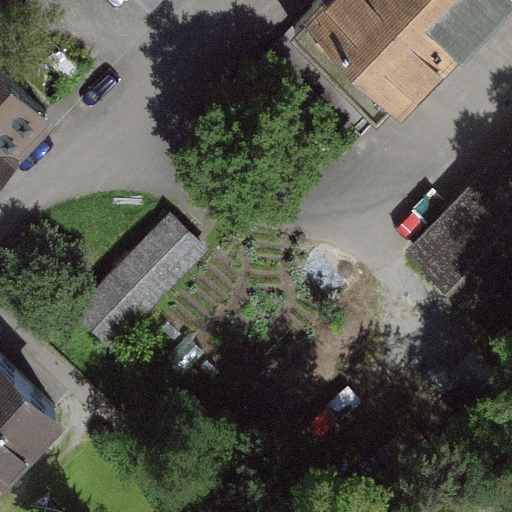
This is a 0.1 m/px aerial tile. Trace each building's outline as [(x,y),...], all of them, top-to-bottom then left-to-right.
[(165,0),(148,0),(158,9),(165,0)] [(321,0),(291,30),(383,121),(503,0),(321,0)] [(0,56),(0,161),(48,111),(0,56)] [(511,147),(409,258),(487,331),(511,304),(511,147)] [(215,254),(174,215),(61,330),(102,370),(215,254)] [(0,342),(0,494),(77,414),(0,342)]
